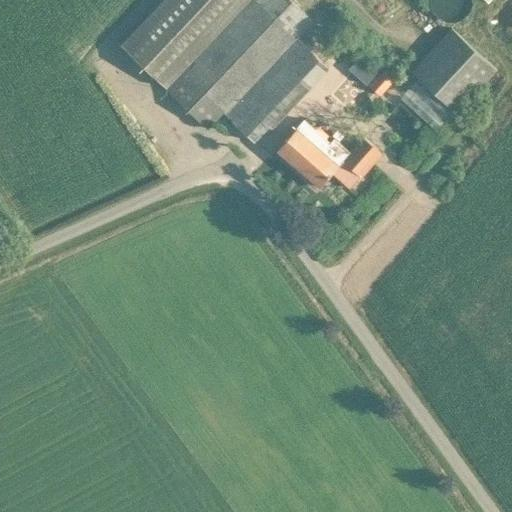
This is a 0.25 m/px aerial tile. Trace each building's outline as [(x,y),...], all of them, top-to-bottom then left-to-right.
[(163,0),(121,44),(207,128),(208,128),(224,112),(254,141),(270,125),(272,127),(327,70),(297,40),(312,25),(286,0),(163,0)] [(451,27),(412,72),(458,111),(497,66),(451,27)] [(383,72),(367,88),(378,99),(393,82),(383,72)] [(278,149),(283,154),(288,158),(284,162),(301,177),(316,160),(312,157),(319,149),(322,151),(329,142),(303,119),(278,149)] [(334,137),(329,142),(322,151),(319,149),(312,157),(316,160),(301,177),(314,188),(318,184),(320,185),(334,169),(351,184),(359,175),(361,177),(382,153),(363,137),(350,152),(334,137)]
